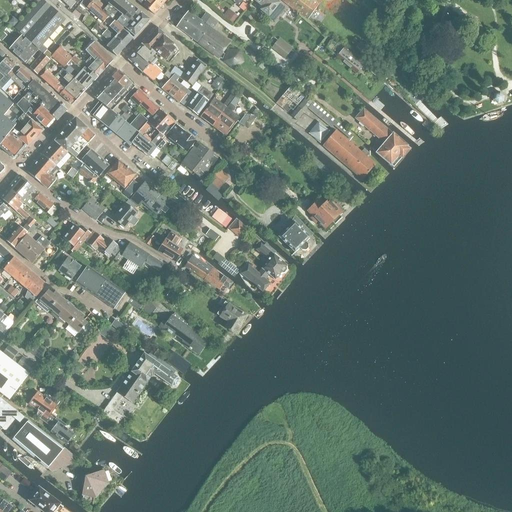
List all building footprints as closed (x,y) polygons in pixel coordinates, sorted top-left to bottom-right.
[(40,0),(15,28),(22,35),(30,42),(38,50),(65,20),(42,0),(40,0)] [(118,34),(115,38),(125,47),(132,40),(133,38),(123,29),(102,11),(92,2),(89,0),(83,0),(80,4),(86,10),(86,9),(103,24),(104,22),(118,34)] [(108,4),(102,11),(123,29),(125,27),(135,36),(149,20),(124,0),(111,0),(108,4)] [(136,0),(154,15),(162,6),(154,0),(136,0)] [(253,0),(262,7),(260,10),(268,17),(280,3),(276,0),(253,0)] [(280,0),(307,20),(319,4),(313,0),(280,0)] [(230,6),(225,12),(233,21),(239,14),(230,6)] [(177,27),(198,43),(218,58),(230,42),(213,29),(218,22),(206,13),(200,20),(189,11),(177,27)] [(155,30),(142,44),(154,55),(157,53),(165,60),(169,63),(178,52),(175,49),(175,48),(171,45),(173,44),(164,36),(165,34),(157,27),(155,30)] [(125,47),(115,38),(106,30),(102,35),(110,42),(106,47),(117,56),(125,47)] [(22,35),(9,49),(17,57),(30,42),(22,35)] [(360,42),(355,38),(351,42),(356,47),(355,48),(355,49),(364,56),(371,49),(361,41),(360,42)] [(285,43),(280,39),(272,49),(276,53),(285,43)] [(83,49),(91,57),(92,57),(104,69),(113,60),(94,42),(92,40),(83,49)] [(365,64),(345,47),(343,49),(332,40),(326,48),(337,57),(356,74),(365,64)] [(25,64),(38,50),(30,42),(17,57),(25,64)] [(142,44),(135,53),(148,65),(146,67),(155,75),(158,72),(160,73),(162,71),(152,62),(156,57),(154,55),(142,44)] [(52,57),(64,67),(72,58),(60,48),(52,57)] [(231,50),(223,57),(234,69),(242,62),(231,50)] [(148,65),(135,53),(134,53),(135,53),(128,60),(142,73),(153,81),(160,73),(158,72),(155,75),(146,67),(148,65)] [(37,74),(49,61),(42,54),(30,67),(37,74)] [(77,65),(80,61),(75,56),(71,60),(77,65)] [(87,65),(82,70),(88,75),(90,73),(92,76),(94,74),(98,77),(104,69),(92,57),(91,57),(85,63),(87,65)] [(15,75),(11,71),(15,67),(5,58),(0,64),(0,73),(4,77),(0,81),(0,87),(2,89),(11,79),(15,75)] [(198,59),(187,74),(183,79),(192,86),(205,68),(205,67),(206,66),(198,59)] [(171,71),(175,74),(179,76),(183,79),(187,74),(174,67),(171,71)] [(22,89),(32,79),(21,68),(15,75),(11,79),(22,89)] [(69,84),(67,86),(79,97),(86,89),(72,76),(63,69),(59,73),(69,84)] [(60,83),(46,70),(41,76),(72,105),(79,97),(67,86),(64,89),(59,84),(60,83)] [(73,75),(72,76),(86,89),(98,77),(94,74),(92,76),(90,73),(88,75),(82,70),(75,77),(73,75)] [(118,71),(111,78),(129,94),(135,87),(133,84),(132,84),(118,71)] [(163,75),(170,80),(175,74),(171,71),(170,73),(167,71),(163,75)] [(186,106),(187,107),(196,96),(176,80),(179,76),(175,74),(170,80),(161,89),(179,103),(185,107),(186,106)] [(263,91),(271,99),(287,82),(278,74),(263,91)] [(111,78),(100,91),(117,106),(129,94),(111,78)] [(35,97),(33,99),(40,105),(55,119),(57,120),(66,110),(34,81),(28,88),(33,93),(32,95),(35,97)] [(296,107),(305,97),(292,85),(283,95),(276,103),(287,113),(291,110),(292,111),(296,107)] [(213,95),(202,87),(197,93),(208,101),(213,95)] [(139,132),(147,122),(152,116),(159,109),(139,90),(128,102),(140,114),(130,125),(139,132)] [(100,91),(95,96),(113,110),(117,106),(100,91)] [(0,141),(11,130),(12,130),(15,126),(4,116),(13,105),(0,92),(0,141)] [(493,100),(497,103),(503,102),(504,96),(500,93),(494,94),(493,100)] [(197,94),(196,96),(187,107),(198,115),(208,102),(197,94)] [(130,146),(132,144),(139,134),(140,133),(139,132),(130,125),(113,110),(95,96),(94,97),(100,102),(91,113),(93,115),(101,122),(130,146)] [(230,103),(213,126),(226,136),(236,123),(240,118),(231,111),(240,99),(236,96),(230,103)] [(337,123),(307,96),(305,98),(298,106),(305,112),(309,108),(332,129),(334,127),(349,139),(354,134),(348,130),(347,131),(337,123)] [(45,129),(55,119),(40,105),(35,110),(31,107),(32,106),(22,98),(16,104),(17,105),(16,106),(24,114),(25,115),(28,112),(32,116),(45,129)] [(214,99),(200,117),(213,126),(230,103),(227,101),(223,105),(214,99)] [(291,115),(297,121),(303,113),(298,108),(291,115)] [(390,165),(393,167),(402,158),(410,149),(407,147),(407,146),(363,109),(355,118),(380,140),(372,149),(391,165),(390,165)] [(140,133),(139,134),(143,136),(151,126),(155,130),(168,117),(161,111),(149,124),(147,122),(139,132),(140,133)] [(24,128),(31,134),(32,133),(37,137),(44,130),(43,129),(42,130),(31,120),(25,115),(24,114),(18,120),(25,127),(24,128)] [(239,123),(247,129),(256,117),(245,115),(239,123)] [(155,130),(159,133),(162,136),(163,134),(174,123),(168,117),(155,130)] [(75,118),(55,141),(68,152),(75,158),(95,136),(88,129),(75,118)] [(310,131),(321,142),(332,131),(320,120),(310,131)] [(166,135),(176,144),(186,132),(175,124),(166,135)] [(32,133),(31,134),(24,128),(21,131),(15,126),(12,130),(28,146),(37,137),(32,133)] [(151,126),(143,136),(151,143),(159,133),(155,130),(151,126)] [(11,130),(0,141),(0,145),(14,158),(26,145),(28,147),(28,146),(12,130),(11,130)] [(364,148),(361,152),(336,130),(322,146),(362,180),(375,165),(367,157),(370,153),(364,148)] [(186,132),(176,144),(187,152),(196,141),(186,132)] [(159,133),(151,143),(155,146),(161,139),(165,135),(163,134),(162,136),(159,133)] [(139,134),(132,144),(149,157),(156,148),(157,148),(155,146),(151,143),(143,136),(139,134)] [(161,139),(155,146),(157,148),(156,148),(159,150),(165,143),(161,139)] [(55,141),(41,157),(56,166),(68,152),(55,141)] [(198,142),(181,164),(202,180),(219,159),(198,142)] [(108,166),(91,151),(82,161),(98,176),(108,166)] [(56,166),(41,157),(28,172),(47,190),(56,180),(52,177),(59,169),(56,166)] [(106,174),(124,189),(136,175),(118,159),(106,174)] [(330,159),(326,165),(341,178),(345,172),(330,159)] [(72,179),(78,172),(79,170),(74,166),(67,175),(72,179)] [(79,170),(78,172),(87,180),(87,183),(90,186),(93,184),(98,178),(82,166),(79,170)] [(205,190),(218,201),(222,196),(217,191),(230,178),(223,171),(205,190)] [(20,176),(10,187),(32,206),(35,208),(39,208),(40,207),(51,216),(57,208),(40,193),(39,193),(35,190),(36,190),(20,176)] [(169,199),(167,201),(145,183),(134,196),(156,214),(166,203),(174,209),(178,205),(169,199)] [(32,206),(10,187),(0,198),(16,211),(26,221),(30,216),(20,207),(24,203),(30,208),(32,206)] [(91,198),(82,209),(91,217),(100,206),(91,198)] [(324,229),(327,231),(341,218),(338,215),(342,211),(338,206),(337,207),(329,199),(325,204),(320,199),(307,211),(325,228),(324,229)] [(125,204),(112,219),(124,229),(137,214),(133,211),(137,206),(129,200),(125,204)] [(0,232),(2,230),(0,228),(0,218),(9,210),(0,201),(0,232)] [(100,206),(91,217),(96,220),(105,210),(100,206)] [(313,234),(295,216),(292,221),(294,222),(279,237),(294,252),(300,247),(302,249),(305,249),(307,248),(307,245),(305,242),(313,234)] [(36,222),(31,218),(26,224),(30,227),(32,224),(33,225),(36,222)] [(228,228),(230,229),(238,220),(236,218),(228,228)] [(50,225),(55,229),(59,225),(53,221),(50,225)] [(15,249),(27,235),(28,234),(26,232),(30,227),(26,224),(22,228),(19,226),(6,241),(14,249),(15,248),(15,249)] [(32,233),(37,228),(33,225),(32,224),(30,227),(26,232),(28,234),(30,232),(32,233)] [(74,254),(84,241),(90,233),(84,228),(82,230),(75,224),(63,238),(71,245),(68,249),(74,254)] [(219,236),(210,229),(205,234),(215,242),(219,236)] [(95,251),(98,247),(102,242),(104,243),(105,241),(92,231),(90,233),(84,241),(95,251)] [(165,240),(158,252),(175,262),(182,250),(176,246),(181,239),(170,232),(165,240)] [(15,249),(23,256),(35,242),(27,235),(15,249)] [(35,242),(23,256),(32,264),(44,250),(50,243),(41,235),(35,242)] [(144,242),(149,246),(154,239),(149,235),(144,242)] [(102,242),(98,247),(109,256),(111,253),(114,256),(120,248),(108,238),(105,241),(104,243),(102,242)] [(130,243),(122,257),(140,268),(144,263),(159,272),(164,264),(148,254),(130,243)] [(263,246),(261,244),(256,249),(269,260),(258,273),(248,264),(241,273),(263,292),(270,283),(265,279),(269,275),(275,280),(280,273),(284,273),(286,270),(286,267),(287,266),(274,255),(276,252),(266,243),(263,246)] [(0,253),(5,258),(10,253),(0,244),(0,253)] [(213,258),(219,263),(217,264),(233,277),(237,273),(239,271),(217,253),(213,258)] [(184,266),(219,290),(223,284),(228,288),(233,283),(227,278),(212,267),(211,268),(192,255),(184,266)] [(4,270),(12,277),(22,264),(14,257),(4,270)] [(72,280),(76,282),(87,266),(83,263),(81,266),(68,257),(58,271),(71,280),(72,280)] [(12,277),(20,283),(30,271),(22,264),(12,277)] [(104,264),(100,270),(94,265),(91,269),(101,276),(104,273),(108,267),(104,264)] [(75,283),(95,297),(107,280),(90,268),(87,266),(76,282),(75,283)] [(27,290),(27,291),(38,278),(30,271),(20,283),(27,290)] [(38,278),(27,291),(25,297),(31,303),(36,297),(46,285),(38,278)] [(107,280),(95,297),(113,310),(114,309),(125,292),(107,280)] [(175,280),(160,302),(171,309),(186,288),(175,280)] [(10,294),(15,289),(11,286),(7,291),(10,294)] [(70,305),(66,301),(66,302),(59,296),(60,296),(55,292),(53,295),(48,291),(46,294),(43,292),(34,303),(36,302),(48,312),(50,309),(53,311),(51,314),(58,319),(70,305)] [(125,293),(114,309),(119,313),(120,313),(131,297),(125,293)] [(143,305),(136,300),(131,297),(120,313),(119,313),(110,326),(122,334),(128,326),(125,324),(136,308),(139,310),(143,305)] [(228,303),(228,304),(225,302),(225,301),(221,299),(217,304),(222,307),(216,315),(219,317),(227,323),(224,328),(235,335),(248,315),(228,303)] [(143,306),(145,315),(149,318),(156,309),(148,300),(143,306)] [(58,319),(57,320),(64,325),(66,322),(84,338),(93,328),(82,319),(84,316),(79,313),(73,308),(73,307),(70,305),(58,319)] [(172,315),(162,330),(173,338),(175,336),(183,341),(181,344),(197,355),(207,340),(183,323),(185,321),(175,312),(173,316),(172,315)] [(5,316),(0,322),(0,332),(4,335),(16,318),(11,314),(8,318),(5,316)] [(23,357),(22,358),(16,354),(17,352),(9,346),(3,354),(0,351),(0,392),(9,400),(29,374),(35,366),(23,357)] [(165,361),(183,375),(191,365),(173,351),(165,361)] [(171,387),(175,387),(179,381),(178,377),(144,353),(131,372),(147,383),(151,377),(152,377),(154,374),(171,387)] [(53,368),(63,377),(69,369),(62,363),(59,367),(55,364),(53,368)] [(147,383),(131,372),(117,392),(132,403),(147,383)] [(35,416),(39,419),(43,414),(48,417),(50,416),(61,399),(48,390),(44,396),(37,392),(33,398),(32,398),(30,400),(31,401),(29,404),(39,411),(35,416)] [(117,393),(102,413),(117,425),(123,417),(113,410),(123,397),(117,393)] [(15,419),(20,423),(24,417),(0,398),(0,426),(4,430),(6,430),(15,419)] [(43,414),(39,419),(50,426),(49,427),(52,430),(51,432),(52,433),(50,435),(51,435),(62,444),(64,442),(66,444),(73,434),(64,427),(65,425),(56,418),(55,420),(50,416),(48,417),(43,414)] [(29,421),(13,440),(47,468),(51,472),(73,464),(72,454),(64,448),(63,449),(29,421)] [(2,465),(0,467),(0,480),(4,483),(12,473),(2,465)] [(93,493),(99,485),(103,484),(115,479),(113,479),(110,473),(104,468),(97,470),(98,473),(90,476),(88,474),(84,476),(83,480),(85,481),(82,498),(85,501),(92,501),(92,504),(93,504),(93,496),(93,493)] [(31,484),(24,479),(20,484),(27,489),(31,484)] [(28,501),(42,511),(54,511),(61,503),(38,486),(28,501)] [(0,511),(8,511),(12,507),(8,503),(0,511)]
